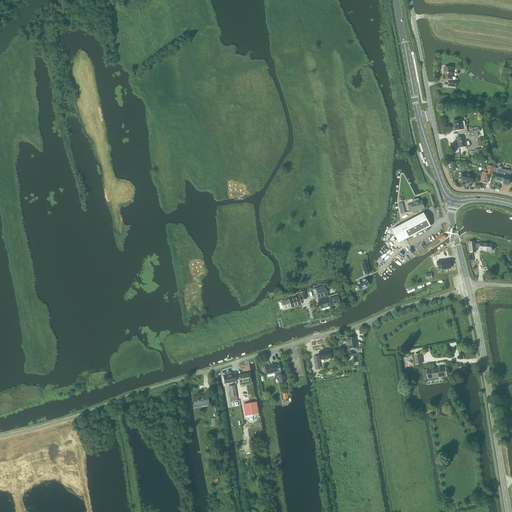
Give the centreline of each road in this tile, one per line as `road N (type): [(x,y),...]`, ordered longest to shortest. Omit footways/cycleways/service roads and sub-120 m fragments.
road 1 (unclassified): [(0,437),(468,288)]
road 2 (tertiary): [(508,511),(468,288)]
road 3 (residential): [(511,195),(453,187),(431,114)]
road 4 (track): [(209,390),(238,511)]
